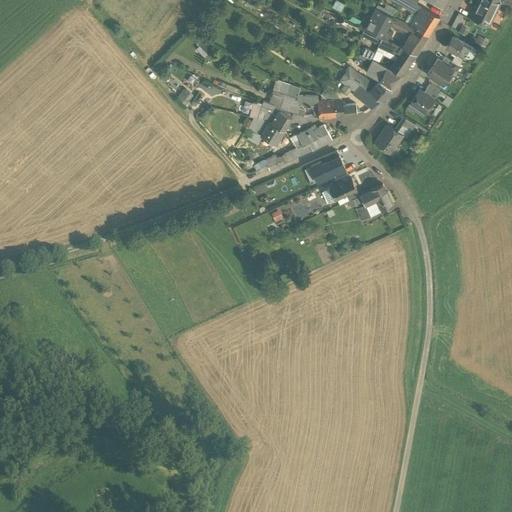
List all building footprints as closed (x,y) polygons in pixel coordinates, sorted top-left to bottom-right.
[(415,2),(412,0),(402,0),(401,4),(404,5),(417,13),(415,17),(421,21),(418,27),(428,34),(440,16),(415,2)] [(480,0),(476,8),(475,8),(472,14),(485,21),(488,15),(491,17),(499,0),(500,0),(504,2),(504,0),(480,0)] [(397,11),(387,4),(383,10),(394,16),(397,11)] [(401,19),(394,16),(383,10),(377,7),(365,28),(372,32),(372,31),(376,24),(387,30),(391,23),(401,28),(403,21),(401,19)] [(467,35),(469,29),(463,25),(467,17),(459,13),(452,28),(467,35)] [(416,27),(403,21),(401,28),(413,34),(416,27)] [(387,30),(376,24),(372,31),(382,36),(382,37),(386,38),(390,32),(387,30)] [(418,27),(417,27),(416,27),(413,34),(409,41),(420,47),(428,34),(418,27)] [(464,42),(453,36),(446,47),(453,51),(456,52),(456,53),(464,42)] [(386,38),(382,37),(378,45),(386,48),(398,55),(399,55),(404,48),(404,47),(386,38)] [(420,47),(409,41),(404,47),(417,53),(420,47)] [(470,45),(464,42),(456,53),(462,57),(468,48),(470,45)] [(200,45),(197,47),(205,56),(208,53),(200,45)] [(386,48),(378,45),(376,50),(383,54),(386,48)] [(366,46),(362,53),(372,59),(376,51),(366,46)] [(398,55),(386,48),(383,54),(395,60),(398,55)] [(416,54),(404,48),(399,55),(398,55),(395,60),(394,61),(407,68),(416,54)] [(453,68),(438,58),(428,73),(443,84),(453,68)] [(380,78),(372,92),(381,100),(391,89),(402,75),(374,60),(367,72),(380,78)] [(407,68),(394,61),(390,67),(402,74),(407,68)] [(353,79),(345,73),(340,80),(345,84),(341,89),(347,94),(351,88),(356,81),(353,79)] [(367,79),(357,73),(353,79),(356,81),(362,86),(363,86),(367,79)] [(381,100),(372,92),(363,86),(362,86),(356,81),(351,88),(357,92),(355,95),(372,109),(381,100)] [(440,90),(430,83),(423,93),(433,99),(440,90)] [(301,86),(292,84),(289,95),(298,97),(301,86)] [(179,96),(188,102),(194,94),(185,87),(179,96)] [(423,93),(419,90),(411,102),(417,106),(416,107),(422,111),(423,110),(425,111),(433,99),(423,93)] [(298,97),(289,95),(286,109),(294,111),(298,97)] [(342,100),(334,101),(336,115),(357,113),(356,104),(343,104),(342,100)] [(334,101),(318,102),(320,116),(336,115),(334,101)] [(318,102),(310,103),(311,107),(311,109),(314,108),(314,115),(320,116),(318,102)] [(286,114),(279,110),(272,122),(271,122),(284,130),(292,118),(286,114)] [(307,116),(288,111),(286,114),(292,118),(306,122),(307,116)] [(415,124),(403,116),(399,122),(411,130),(415,124)] [(284,130),(271,122),(272,122),(270,121),(262,134),(276,142),(284,130)] [(411,130),(399,122),(395,129),(402,134),(406,137),(411,130)] [(388,124),(376,142),(390,151),(402,134),(395,129),(388,124)] [(311,127),(297,134),(304,147),(309,144),(312,150),(332,139),(324,125),(313,130),(311,127)] [(288,147),(278,154),(284,163),(288,161),(301,155),(296,146),(294,142),(288,146),(288,147)] [(325,156),(327,161),(338,156),(336,151),(325,156)] [(284,163),(278,154),(275,156),(281,164),(284,163)] [(333,173),(345,167),(339,155),(338,156),(327,161),(312,168),(318,180),(333,173)] [(275,156),(269,161),(274,167),(281,164),(275,156)] [(345,167),(333,173),(336,178),(348,173),(345,167)] [(352,177),(344,181),(342,178),(335,182),(336,184),(331,187),(336,198),(337,198),(340,204),(348,200),(346,194),(357,189),(352,177)] [(331,187),(323,191),(328,202),(336,198),(331,187)] [(357,189),(346,194),(348,200),(359,194),(357,189)] [(373,189),(361,194),(366,204),(377,199),(376,196),(373,189)] [(376,196),(377,199),(382,210),(394,205),(387,191),(376,196)] [(366,204),(359,206),(365,218),(371,215),(366,204)] [(271,212),(277,224),(285,220),(279,209),(271,212)]
